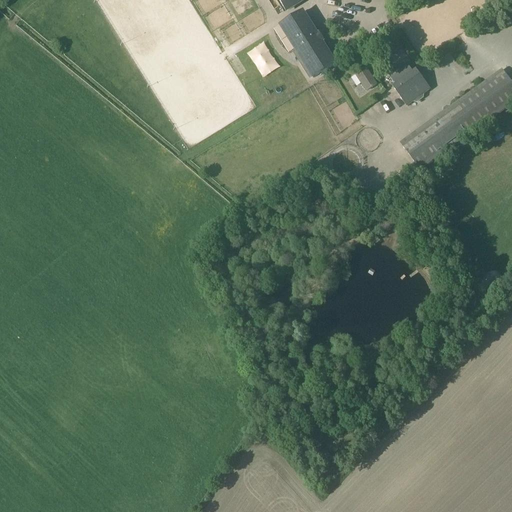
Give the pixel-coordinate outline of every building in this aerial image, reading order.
[(278,0),(285,11),(303,0),(278,0)] [(302,13),(281,27),(313,78),(335,65),(322,43),(323,42),(319,35),(317,36),(302,13)] [(396,85),(393,87),(407,106),(430,90),(416,71),(412,73),(407,65),(390,77),(396,85)] [(377,85),(366,69),(356,75),(367,91),(377,85)] [(511,83),(502,69),(400,144),(420,171),(511,104),(511,83)] [(365,126),(373,121),(369,115),(362,120),(365,126)] [(501,277),(496,272),(490,273),(478,286),(478,291),(483,296),(488,296),(501,284),(501,277)]
